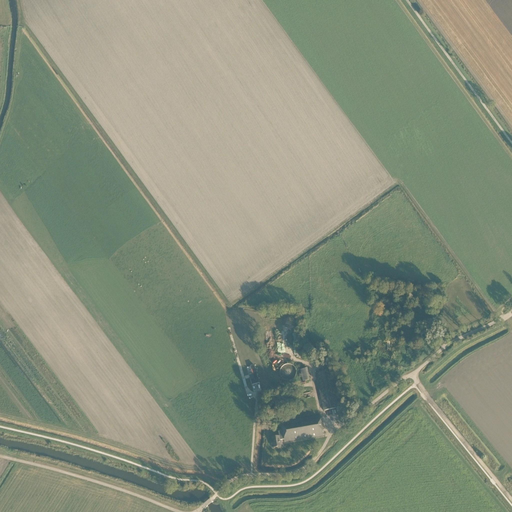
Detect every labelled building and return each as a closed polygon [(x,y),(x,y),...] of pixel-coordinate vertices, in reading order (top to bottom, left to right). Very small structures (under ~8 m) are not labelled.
[(284,379),(287,380),(290,380),(292,379),(294,378),(296,375),(296,373),(296,370),(295,367),(293,365),(290,364),(287,364),(284,365),(282,367),(281,370),(280,372),(281,375),(282,377),(284,379)] [(259,383),(254,365),(250,366),(253,375),(249,376),(252,385),(259,383)] [(303,381),(310,380),(308,368),(300,370),(303,381)] [(339,408),(330,370),(316,373),(324,411),(336,408),(339,408)] [(279,432),(279,436),(272,437),(273,448),(281,447),(280,440),(284,440),(285,443),(324,436),(320,416),(289,421),(289,422),(281,424),(282,431),(279,432)]
